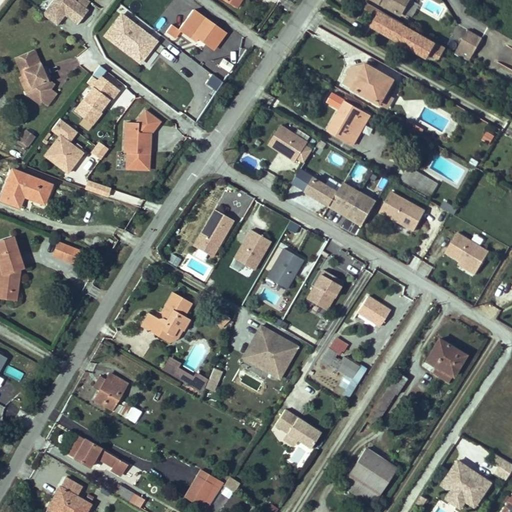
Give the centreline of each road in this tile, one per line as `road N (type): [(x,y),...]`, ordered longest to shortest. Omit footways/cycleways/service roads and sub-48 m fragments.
road 1 (unclassified): [(0,491),(58,383),(203,157)]
road 2 (residential): [(511,337),(203,157)]
road 3 (unclassified): [(203,157),(310,0)]
road 4 (unknown): [(42,412),(129,455),(188,459)]
